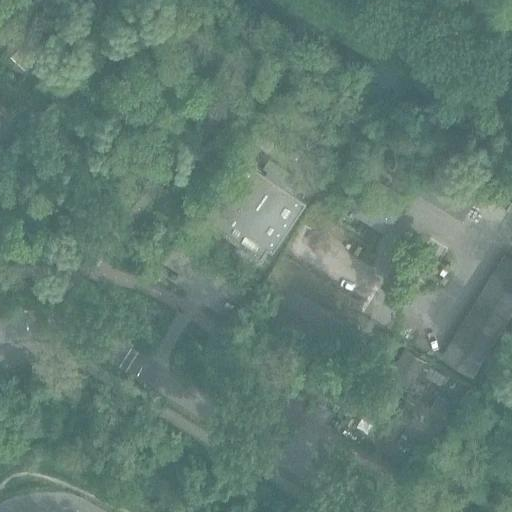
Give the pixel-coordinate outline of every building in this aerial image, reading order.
[(2,9),(0,11),(0,39),(16,22),(2,9)] [(32,33),(13,54),(26,66),(44,48),(37,41),(39,39),(32,33)] [(336,159),(319,147),(313,156),(330,167),(336,159)] [(463,217),(486,179),(443,153),(420,191),(463,217)] [(273,251),(306,202),(244,159),(203,219),(256,255),(263,244),(273,251)] [(387,226),(407,193),(374,173),(354,206),(387,226)] [(472,372),(511,307),(511,255),(506,252),(443,355),(472,372)] [(429,442),(445,416),(407,393),(391,419),(392,419),(385,432),(395,438),(402,426),(429,442)] [(356,427),(364,414),(352,407),(344,420),(356,427)]
